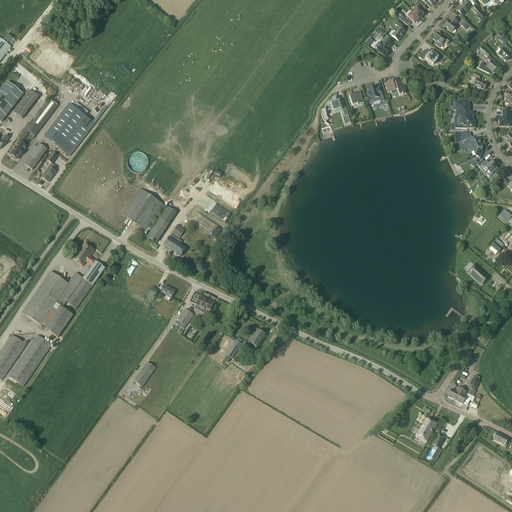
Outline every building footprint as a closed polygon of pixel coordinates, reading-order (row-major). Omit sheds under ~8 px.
[(464,2),(457,11),(463,16),(470,7),(464,2)] [(415,10),(412,12),(419,19),(424,15),(421,12),(423,10),(416,3),(413,6),(413,8),(415,10)] [(475,6),(472,9),(476,15),(477,14),(479,17),(478,18),(480,21),(485,17),(475,6)] [(419,19),(412,12),(405,19),(409,23),(411,21),(414,24),(419,19)] [(444,27),(452,33),(456,27),(455,26),(458,22),(453,18),(450,22),(448,21),(444,27)] [(464,21),(460,26),(465,30),(468,25),(464,21)] [(394,33),(392,36),(398,41),(401,38),(400,37),(404,32),(402,30),(404,27),(397,22),(395,25),(398,27),(393,32),(394,33)] [(377,29),(375,32),(382,39),(385,35),(377,29)] [(451,40),(445,36),(444,34),(442,37),(438,34),(433,40),(436,43),(434,45),(439,48),(444,42),(447,45),(451,40)] [(0,37),(0,61),(12,47),(0,37)] [(20,50),(28,39),(26,37),(18,48),(20,50)] [(378,51),(377,52),(380,54),(381,54),(381,53),(386,57),(390,51),(387,49),(388,48),(389,48),(392,44),(387,40),(382,45),(377,50),(378,51)] [(511,51),(504,43),(498,49),(501,52),(498,55),(505,62),(511,56),(509,54),(511,51)] [(491,54),(482,47),(479,51),(487,58),(491,54)] [(424,51),(419,58),(422,60),(425,55),(427,57),(426,59),(433,64),(433,65),(433,64),(439,57),(437,56),(438,55),(434,52),(433,53),(429,50),(427,54),(424,51)] [(481,64),(478,69),(490,75),(491,72),(493,73),(496,70),(496,69),(497,68),(498,69),(500,66),(492,60),(487,66),(484,65),(483,66),(481,64)] [(472,77),(476,79),(473,85),(477,87),(477,88),(479,89),(480,88),(484,90),(487,84),(483,82),(480,81),(479,80),(481,76),(474,73),(472,77)] [(0,92),(0,116),(4,120),(26,92),(10,80),(0,92)] [(386,87),(388,93),(391,92),(392,95),(398,93),(399,96),(402,95),(403,95),(406,94),(403,84),(402,81),(400,81),(400,82),(399,82),(397,82),(398,82),(397,83),(397,82),(395,83),(395,84),(393,84),(393,82),(386,83),(387,86),(386,87)] [(366,94),(370,104),(373,103),(380,101),(380,102),(384,101),(380,87),(376,88),(376,87),(368,89),(369,93),(366,94)] [(39,97),(30,90),(13,112),(22,118),(39,97)] [(349,97),(352,106),(357,105),(358,105),(364,103),(360,92),(353,94),(354,94),(352,95),(352,96),(349,97)] [(333,113),(341,110),(338,102),(336,103),(335,100),(336,99),(333,100),(332,100),(332,101),(331,101),(330,101),(330,102),(329,102),(328,103),(328,104),(327,105),(326,106),(326,107),(326,108),(325,109),(321,110),(321,111),(321,112),(321,113),(321,114),(321,115),(321,116),(322,117),(322,118),(322,119),(323,120),(323,121),(324,121),(325,122),(325,123),(326,124),(327,124),(328,125),(329,126),(329,125),(328,124),(326,123),(325,122),(324,121),(323,119),(327,117),(326,115),(326,114),(326,113),(325,112),(332,110),(333,113)] [(17,140),(20,142),(21,143),(29,132),(35,136),(57,107),(49,100),(30,125),(28,123),(17,140)] [(454,110),(456,110),(455,116),(461,116),(461,127),(467,127),(466,129),(475,129),(475,121),(473,121),(473,113),(469,113),(470,104),(463,104),(463,102),(454,102),(454,110)] [(69,104),(44,137),(62,151),(87,118),(69,104)] [(345,106),(341,107),(342,110),(341,110),(345,125),(350,124),(345,106)] [(499,119),(499,127),(510,127),(510,111),(503,111),(503,119),(499,119)] [(0,128),(0,149),(11,136),(1,128),(0,128)] [(470,133),(464,133),(464,137),(460,137),(460,142),(465,140),(472,138),(470,133)] [(472,138),(465,140),(466,141),(458,144),(460,148),(468,145),(467,144),(470,142),(474,152),(477,153),(476,157),(480,158),(482,152),(482,150),(481,148),(483,147),(479,138),(474,140),(473,137),(472,138)] [(20,142),(11,155),(12,156),(12,157),(12,158),(14,160),(15,159),(16,159),(17,160),(27,147),(21,143),(20,142)] [(38,144),(24,165),(32,171),(46,149),(38,144)] [(130,156),(129,157),(129,158),(128,158),(128,159),(128,160),(127,161),(127,162),(127,163),(127,164),(127,165),(128,165),(128,166),(128,167),(129,168),(129,169),(130,169),(130,170),(131,170),(131,171),(132,171),(133,172),(134,173),(135,173),(136,173),(138,173),(139,173),(140,173),(141,173),(142,172),(143,172),(144,171),(145,170),(146,169),(147,168),(147,167),(148,166),(148,165),(148,164),(148,163),(148,162),(148,161),(148,160),(148,159),(147,158),(147,157),(146,156),(145,155),(144,155),(144,154),(143,154),(142,153),(141,153),(140,152),(139,152),(138,152),(137,152),(136,152),(135,153),(134,153),(133,153),(132,154),(131,155),(130,155),(130,156)] [(53,153),(47,160),(52,164),(58,157),(53,153)] [(479,168),(482,171),(485,168),(489,173),(487,175),(489,178),(493,174),(492,173),(493,172),(494,172),(498,168),(491,162),(487,165),(485,162),(479,168)] [(42,178),(48,183),(56,172),(50,167),(42,178)] [(475,168),(474,169),(474,168),(470,172),(472,173),(471,173),(474,176),(479,172),(476,169),(475,168)] [(147,237),(155,242),(157,243),(169,225),(166,222),(159,218),(150,232),(147,229),(163,204),(140,189),(123,215),(140,227),(138,230),(143,234),(146,231),(149,233),(147,237)] [(499,216),(507,222),(511,217),(503,210),(499,216)] [(185,231),(178,226),(172,234),(180,238),(185,231)] [(170,237),(164,246),(181,257),(186,249),(180,245),(182,241),(172,235),(170,238),(170,237)] [(491,246),(491,247),(489,249),(496,255),(498,252),(498,253),(502,249),(501,248),(503,245),(497,240),(491,246)] [(73,260),(83,266),(86,262),(92,266),(83,279),(76,273),(68,284),(51,272),(22,313),(58,338),(73,316),(56,304),(61,298),(77,309),(106,268),(90,257),(94,250),(85,243),(73,260)] [(481,285),(488,277),(476,267),(470,274),(481,285)] [(162,293),(171,298),(175,291),(166,286),(162,293)] [(150,288),(146,298),(153,301),(157,291),(150,288)] [(195,309),(208,316),(209,313),(210,313),(214,303),(200,297),(196,306),(195,309)] [(186,309),(177,321),(186,327),(194,315),(186,309)] [(249,343),(258,349),(258,348),(266,336),(258,330),(249,343)] [(12,335),(0,352),(0,379),(2,381),(27,345),(12,335)] [(37,335),(9,377),(24,387),(52,345),(37,335)] [(226,355),(232,359),(239,349),(233,345),(226,355)] [(156,368),(147,363),(134,381),(142,387),(156,368)] [(479,383),(472,380),(468,388),(474,392),(479,383)] [(451,393),(462,398),(463,397),(465,398),(466,396),(465,395),(467,392),(458,388),(456,391),(452,389),(451,393)] [(451,393),(448,397),(463,404),(464,402),(468,404),(472,397),(467,394),(467,396),(466,396),(465,398),(463,397),(462,398),(451,393)] [(426,419),(416,436),(427,442),(437,425),(426,419)] [(497,432),(493,440),(505,446),(509,439),(497,432)] [(438,435),(432,445),(438,449),(445,439),(438,435)]
